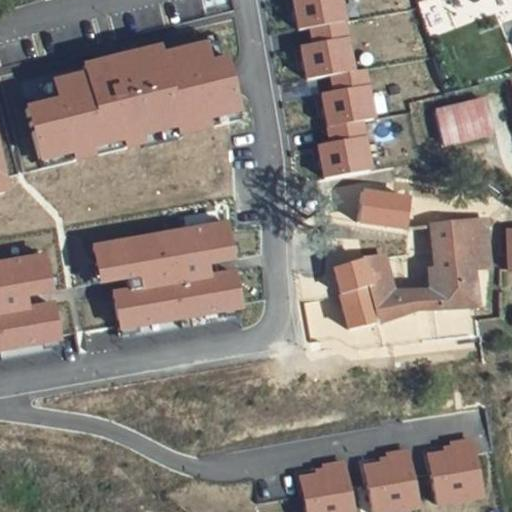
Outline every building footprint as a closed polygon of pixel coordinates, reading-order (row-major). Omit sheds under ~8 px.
[(291,0),(297,32),(309,30),(346,23),(341,0),(291,0)] [(511,0),(487,0),(511,59),(511,0)] [(300,47),(306,79),(329,75),(355,70),(346,23),(309,30),(311,45),(300,47)] [(64,99),(31,107),(45,165),(241,118),(226,58),(210,62),(206,44),(163,55),(161,46),(88,63),(91,73),(60,81),(64,99)] [(321,92),(326,124),(364,118),(375,116),(367,68),(355,70),(329,75),(332,90),(321,92)] [(482,105),(432,117),(440,149),(490,138),(482,105)] [(319,146),(324,178),(373,170),(364,118),(326,124),(330,144),(319,146)] [(360,222),(405,228),(409,196),(364,190),(360,222)] [(384,259),(362,261),(367,282),(375,323),(412,311),(445,309),(475,309),(470,271),(486,268),(481,220),(453,224),(446,226),(440,227),(436,227),(428,228),(437,270),(440,287),(432,287),(391,291),(384,259)] [(225,225),(99,247),(105,279),(146,272),(149,289),(123,293),(128,325),(242,306),(236,274),(209,278),(206,257),(230,253),(225,225)] [(511,273),(511,233),(505,233),(505,253),(498,253),(498,274),(511,273)] [(367,282),(362,261),(361,255),(328,261),(336,288),(367,282)] [(42,258),(0,264),(0,348),(58,339),(53,306),(26,311),(22,290),(47,285),(42,258)] [(440,287),(437,270),(429,271),(432,287),(440,287)] [(367,282),(336,288),(349,329),(375,323),(367,282)] [(472,445),(427,452),(436,505),(480,498),(472,445)] [(409,457),(364,464),(371,511),(401,511),(417,510),(409,457)] [(351,511),(345,469),(300,476),(305,511),(351,511)]
